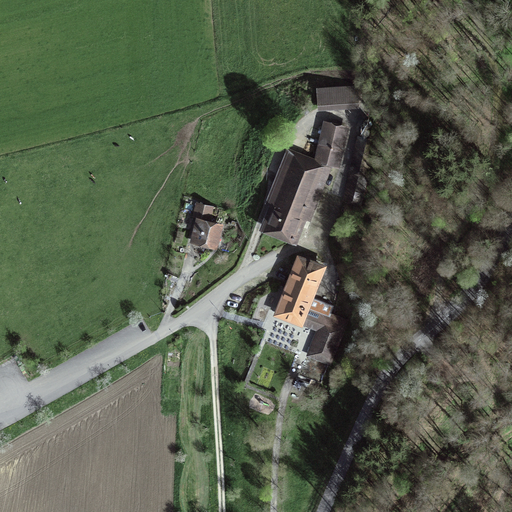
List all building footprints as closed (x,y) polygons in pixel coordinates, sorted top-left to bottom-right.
[(355,87),(315,89),(316,105),(356,102),(355,87)] [(265,227),(294,238),(325,161),(336,164),(345,129),(327,124),(317,164),(294,154),(265,227)] [(373,141),(358,138),(345,201),(359,204),(373,141)] [(213,207),(197,203),(194,214),(209,219),(213,207)] [(194,242),(217,246),(222,226),(199,221),(194,242)] [(330,314),(334,305),(311,296),(322,267),(299,258),(278,313),(319,329),(301,376),(314,381),(312,385),(320,388),(346,321),(330,314)] [(344,262),(336,265),(340,281),(348,278),(344,262)]
